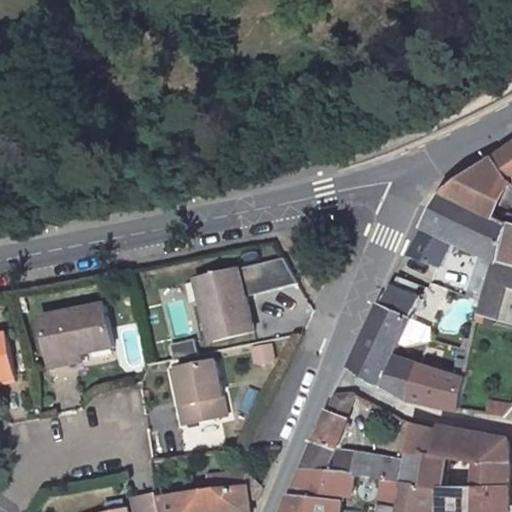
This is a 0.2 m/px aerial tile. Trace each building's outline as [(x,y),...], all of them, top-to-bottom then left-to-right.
[(496,218),(511,189),(511,184),(509,183),(511,181),(511,148),(445,194),(496,218)] [(496,218),(445,194),(426,229),(447,239),(495,261),(499,263),(501,264),(510,225),(496,218)] [(511,324),(511,225),(510,225),(501,264),(499,263),(484,317),(511,324)] [(447,239),(426,229),(412,255),(441,268),(447,254),(440,251),(447,239)] [(435,281),(440,270),(413,258),(408,269),(435,281)] [(234,270),(196,276),(198,283),(203,305),(198,306),(205,340),(247,330),(234,270)] [(198,283),(185,284),(190,308),(198,306),(203,305),(198,283)] [(423,301),(393,290),(388,299),(354,371),(374,388),(386,388),(397,399),(460,411),(463,411),(468,381),(421,366),(394,358),(423,301)] [(105,305),(42,318),(49,356),(80,349),(80,355),(113,348),(105,305)] [(4,328),(0,329),(0,376),(12,374),(4,328)] [(434,340),(421,366),(468,381),(472,352),(434,340)] [(198,342),(179,343),(180,358),(200,356),(198,342)] [(253,348),(257,366),(280,361),(276,344),(253,348)] [(80,349),(49,356),(52,371),(82,365),(80,355),(80,349)] [(214,356),(177,364),(188,403),(176,405),(180,424),(219,414),(213,396),(223,393),(214,356)] [(177,364),(167,367),(176,405),(188,403),(177,364)] [(223,393),(213,396),(219,414),(229,413),(223,393)] [(360,398),(355,396),(337,399),(305,473),(359,477),(388,479),(406,484),(425,488),(429,456),(433,457),(441,431),(415,426),(407,452),(412,452),(409,462),(367,455),(336,453),(360,398)] [(509,441),(442,427),(441,431),(433,457),(429,456),(425,488),(445,493),(452,460),(490,465),(486,490),(510,488),(511,465),(511,459),(509,441)] [(221,492),(159,500),(160,511),(249,511),(249,501),(260,498),(265,485),(245,487),(242,470),(218,473),(221,492)] [(359,477),(305,473),(295,498),(313,501),(310,511),(342,511),(344,499),(352,500),(359,477)] [(406,484),(388,479),(385,508),(402,511),(406,484)] [(425,488),(406,484),(402,511),(508,511),(510,488),(486,490),(445,493),(425,488)] [(136,511),(160,511),(159,500),(157,494),(135,498),(136,511)] [(310,511),(313,501),(295,498),(288,511),(310,511)] [(123,511),(121,503),(80,510),(80,511),(123,511)]
